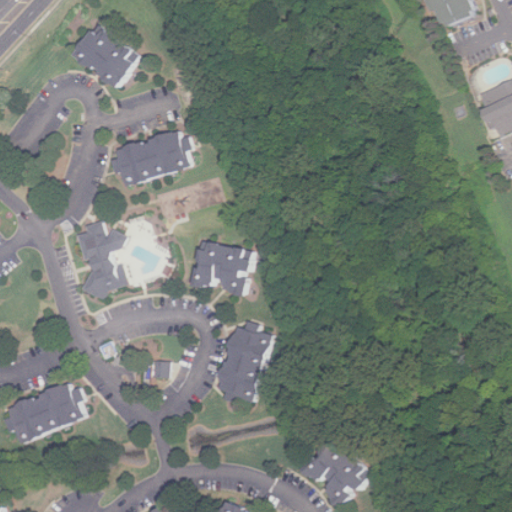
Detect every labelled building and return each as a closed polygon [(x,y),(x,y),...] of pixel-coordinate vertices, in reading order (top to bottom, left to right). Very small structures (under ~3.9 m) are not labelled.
[(483,0),(441,0),(452,27),(489,13),(483,0)] [(106,23),(82,54),(127,88),(151,58),(106,23)] [(511,132),(511,81),(486,93),(504,136),(511,132)] [(203,168),(195,138),(190,139),(188,132),(124,149),(127,157),(120,159),(124,175),(130,173),(133,186),(203,168)] [(106,220),(89,225),(91,231),(81,234),(88,260),(94,258),(97,270),(95,270),(86,288),(108,299),(112,291),(130,284),(124,262),(117,264),(114,250),(125,248),(131,236),(117,227),(113,233),(109,234),(106,220)] [(256,295),(264,250),(211,240),(203,285),(256,295)] [(246,326),(226,395),(265,406),(286,332),(255,323),(254,328),(246,326)] [(174,362),(158,361),(157,377),(174,378),(174,362)] [(97,418),(85,389),(81,391),(78,384),(12,410),(27,447),(97,418)] [(383,477),(346,438),(314,468),(351,507),(383,477)] [(258,511),(235,502),(230,511),(258,511)]
